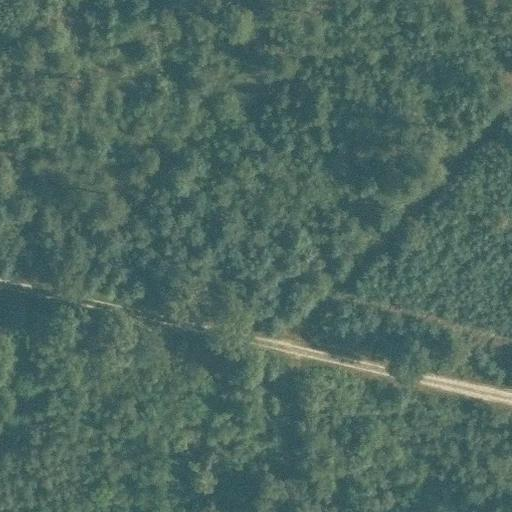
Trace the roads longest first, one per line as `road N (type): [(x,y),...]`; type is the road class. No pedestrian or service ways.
road 1 (track): [(511,396),(0,283)]
road 2 (track): [(282,344),(289,419),(269,511)]
